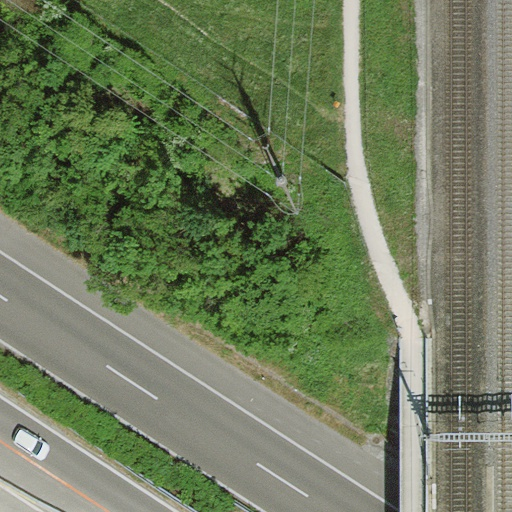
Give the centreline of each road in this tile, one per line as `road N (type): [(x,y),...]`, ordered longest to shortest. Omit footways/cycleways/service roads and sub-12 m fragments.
road 1 (motorway): [(332,511),(0,295)]
road 2 (motorway): [(0,440),(108,511)]
